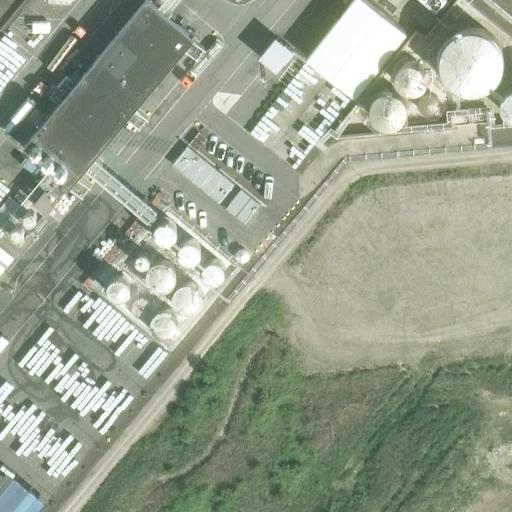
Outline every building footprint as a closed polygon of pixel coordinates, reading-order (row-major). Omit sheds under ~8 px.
[(150,0),(143,0),(22,148),(69,186),(193,35),(150,0)] [(366,0),(351,0),(306,58),(355,96),(406,31),(366,0)] [(511,48),(500,27),(488,34),(479,18),(434,43),(462,93),(486,80),(510,121),(511,119),(511,48)] [(278,33),(260,54),(278,69),(296,48),(278,33)] [(407,132),(435,90),(421,82),(429,70),(404,54),(369,107),(407,132)] [(187,146),(173,165),(220,203),(235,184),(187,146)] [(244,187),(228,206),(245,221),(261,202),(244,187)] [(201,314),(234,261),(161,217),(129,270),(201,314)] [(0,241),(0,272),(15,254),(0,241)] [(0,496),(0,511),(39,511),(47,504),(18,477),(0,496)]
